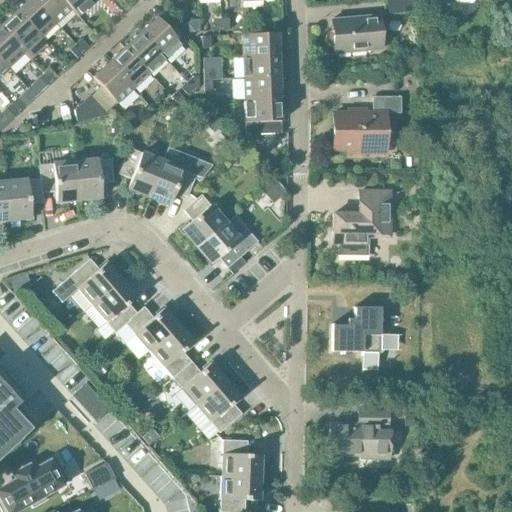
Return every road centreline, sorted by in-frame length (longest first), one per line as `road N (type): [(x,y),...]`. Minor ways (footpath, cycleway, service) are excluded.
road 1 (residential): [(0,259),(99,228),(143,234),(220,329)]
road 2 (residential): [(301,263),(298,0)]
road 3 (residential): [(297,414),(301,263)]
road 4 (residential): [(48,101),(145,0)]
